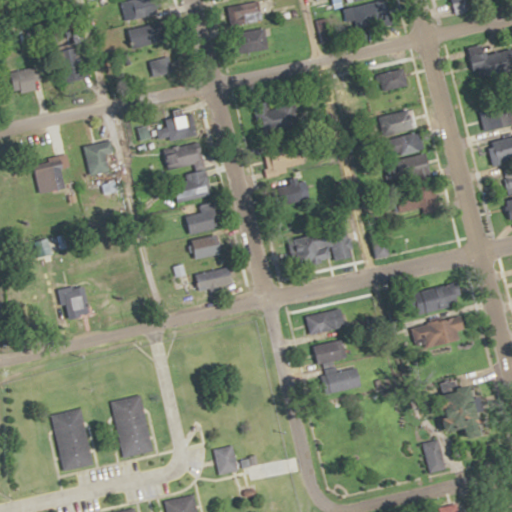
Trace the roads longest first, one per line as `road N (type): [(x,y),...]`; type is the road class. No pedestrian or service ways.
road 1 (residential): [(0,360),(511,243)]
road 2 (residential): [(323,505),(311,490),(192,0)]
road 3 (residential): [(0,128),(511,15)]
road 4 (residential): [(511,377),(413,0)]
road 5 (residential): [(150,326),(176,467),(0,509)]
road 6 (residential): [(323,505),(338,509),(511,471)]
